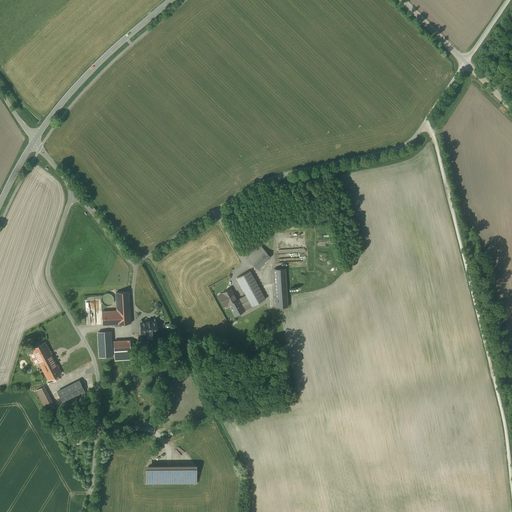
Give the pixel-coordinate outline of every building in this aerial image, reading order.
[(270,257),(260,245),(246,257),(256,269),(270,257)] [(285,269),(274,269),(277,307),(288,306),(287,294),(285,269)] [(265,299),(249,271),(237,278),(246,295),(239,299),(245,310),(265,299)] [(235,316),(245,310),(239,299),(237,300),(230,289),(218,295),(223,304),(227,302),(235,316)] [(129,292),(116,292),(117,310),(102,311),(103,325),(131,323),(129,292)] [(104,305),(105,305),(107,306),(108,306),(110,305),(111,305),(112,304),(113,302),(114,301),(114,299),(114,298),(113,297),(112,295),(111,294),(110,294),(108,293),(107,293),(105,294),(104,294),(103,295),(102,297),(102,298),(101,300),(102,301),(102,302),(103,304),(104,305)] [(156,322),(141,323),(141,334),(148,333),(148,338),(157,337),(156,322)] [(111,331),(98,332),(99,357),(112,357),(112,352),(111,342),(111,331)] [(130,340),(114,341),(114,351),(130,350),(130,340)] [(55,363),(45,343),(33,349),(48,379),(62,372),(57,363),(55,363)] [(131,358),(130,350),(114,351),(115,359),(131,358)] [(84,390),(79,381),(57,392),(62,402),(84,390)] [(42,388),(34,392),(43,409),(51,405),(42,388)] [(160,465),(146,465),(146,484),(196,483),(196,465),(178,465),(160,465)]
